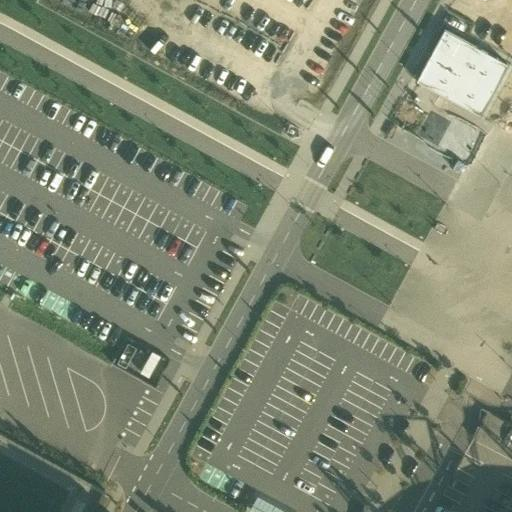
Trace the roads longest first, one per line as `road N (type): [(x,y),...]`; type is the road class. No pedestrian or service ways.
road 1 (track): [(511,387),(436,349),(471,283)]
road 2 (unknown): [(352,114),(467,184)]
